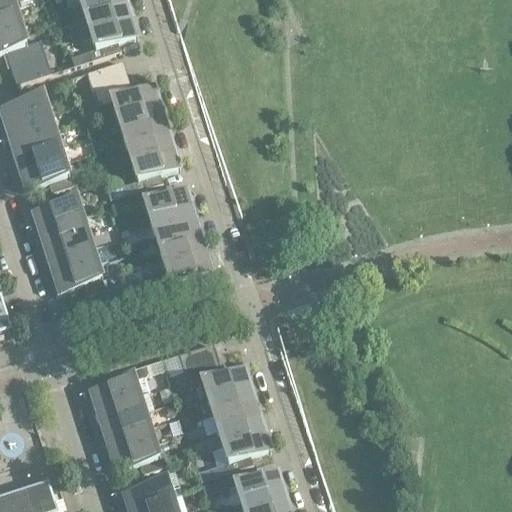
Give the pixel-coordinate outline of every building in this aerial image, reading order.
[(128,9),(124,0),(101,0),(80,7),(85,23),(128,9)] [(0,24),(17,19),(12,3),(0,6),(0,24)] [(133,25),(128,9),(85,23),(90,39),(133,25)] [(0,41),(22,35),(17,19),(0,24),(0,41)] [(118,48),(137,42),(137,43),(138,43),(133,25),(90,39),(96,56),(91,58),(93,65),(94,65),(94,66),(121,57),(118,48)] [(27,51),(27,50),(22,35),(0,41),(0,60),(7,58),(6,58),(27,51)] [(52,79),(42,46),(41,45),(40,45),(41,46),(27,50),(27,51),(6,58),(7,58),(11,73),(17,90),(52,79)] [(93,65),(91,58),(90,56),(84,59),(87,68),(94,66),(94,65),(93,65)] [(87,68),(84,59),(78,61),(81,70),(87,68)] [(81,70),(78,61),(72,62),(71,62),(74,72),(81,70)] [(133,100),(128,84),(123,67),(88,79),(99,113),(113,108),(112,106),(133,100)] [(159,108),(154,92),(153,92),(154,93),(133,100),(112,106),(113,108),(117,121),(159,108)] [(42,103),(42,102),(39,94),(33,96),(36,105),(42,103)] [(36,105),(33,96),(27,98),(30,107),(36,105)] [(30,107),(27,98),(20,100),(20,101),(21,101),(23,109),(30,107)] [(49,119),(44,101),(42,102),(42,103),(36,105),(30,107),(23,109),(3,115),(2,115),(7,132),(49,119)] [(165,124),(159,108),(117,121),(122,138),(165,124)] [(54,135),(49,119),(7,132),(12,148),(54,135)] [(170,140),(165,124),(122,138),(127,154),(170,140)] [(60,151),(54,135),(12,148),(17,164),(60,151)] [(175,156),(170,140),(127,154),(133,170),(175,156)] [(65,167),(60,151),(17,164),(23,180),(65,167)] [(162,181),(181,175),(175,156),(133,170),(138,188),(134,189),(136,197),(164,188),(162,181)] [(70,183),(65,167),(23,180),(28,198),(29,198),(29,197),(49,191),(48,190),(55,188),(61,186),(67,184),(70,183)] [(76,190),(74,182),(70,183),(67,184),(70,192),(76,190)] [(70,192),(67,184),(61,186),(64,194),(70,192)] [(64,194),(61,186),(55,188),(58,196),(64,194)] [(58,196),(55,188),(48,190),(49,191),(51,199),(58,196)] [(136,197),(134,189),(133,188),(126,190),(129,200),(136,197)] [(129,200),(126,190),(120,192),(123,201),(129,200)] [(123,201),(120,192),(114,194),(117,203),(123,201)] [(193,212),(187,195),(186,195),(187,196),(168,202),(166,193),(138,202),(140,210),(145,208),(151,225),(193,212)] [(117,203),(114,194),(108,196),(111,205),(117,203)] [(81,204),(78,195),(72,197),(75,206),(77,205),(81,204)] [(75,206),(72,197),(66,199),(68,208),(75,206)] [(68,208),(66,199),(59,201),(62,210),(68,208)] [(62,210),(59,201),(53,203),(55,211),(56,212),(62,210)] [(141,211),(140,210),(138,202),(131,204),(134,213),(141,211)] [(134,213),(131,204),(125,206),(128,215),(134,213)] [(68,208),(62,210),(56,212),(55,211),(35,217),(34,217),(40,235),(82,221),(77,205),(75,206),(68,208)] [(128,215),(125,206),(119,208),(122,217),(128,215)] [(122,217),(119,208),(112,210),(115,219),(122,217)] [(198,228),(193,212),(151,225),(156,241),(198,228)] [(87,237),(82,221),(40,235),(45,251),(87,237)] [(203,244),(198,228),(156,241),(161,257),(203,244)] [(93,253),(87,237),(45,251),(50,267),(93,253)] [(208,260),(203,244),(161,257),(166,273),(208,260)] [(98,269),(93,253),(50,267),(56,283),(98,269)] [(194,284),(214,277),(208,260),(166,273),(171,291),(167,292),(169,300),(197,291),(194,284)] [(103,285),(98,269),(56,283),(61,300),(62,300),(62,299),(82,293),(82,292),(103,285)] [(127,314),(117,281),(117,280),(103,285),(82,292),(82,293),(87,308),(92,325),(127,314)] [(169,300),(167,292),(166,291),(159,293),(162,303),(169,300)] [(162,303),(159,293),(153,295),(156,305),(162,303)] [(156,305),(153,295),(147,297),(150,307),(156,305)] [(11,341),(3,317),(0,317),(0,343),(9,341),(10,341),(11,341)] [(224,382),(224,381),(219,366),(214,349),(178,360),(189,394),(203,390),(203,389),(224,382)] [(250,389),(245,374),(244,374),(244,375),(224,381),(224,382),(203,389),(203,390),(207,403),(250,389)] [(137,385),(134,375),(127,377),(130,385),(135,384),(135,385),(137,385)] [(130,385),(127,377),(121,379),(124,387),(130,385)] [(124,387),(121,379),(114,381),(115,382),(118,389),(124,387)] [(140,401),(135,385),(135,384),(130,385),(124,387),(118,389),(93,397),(93,396),(92,396),(98,414),(140,401)] [(255,406),(250,389),(207,403),(213,420),(255,406)] [(145,417),(140,401),(98,414),(103,430),(145,417)] [(260,422),(255,406),(213,420),(218,436),(260,422)] [(150,433),(145,417),(103,430),(108,446),(150,433)] [(265,438),(260,422),(218,436),(223,452),(265,438)] [(155,449),(150,433),(108,446),(113,462),(155,449)] [(271,456),(265,438),(223,452),(229,470),(271,456)] [(160,465),(155,449),(113,462),(119,480),(120,480),(119,479),(139,473),(139,472),(146,470),(152,468),(158,466),(160,465)] [(167,472),(164,463),(160,465),(158,466),(161,474),(167,472)] [(161,474),(158,466),(152,468),(155,476),(161,474)] [(155,476),(152,468),(146,470),(148,478),(155,476)] [(148,478),(146,470),(139,472),(139,473),(142,480),(148,478)] [(226,479),(224,471),(223,470),(217,472),(220,481),(226,479)] [(220,481),(217,472),(211,474),(214,483),(220,481)] [(214,483),(211,474),(205,476),(208,485),(214,483)] [(283,494),(278,477),(258,483),(255,475),(228,484),(230,492),(236,490),(241,507),(283,494)] [(208,485),(205,476),(198,478),(201,487),(208,485)] [(182,500),(175,477),(169,479),(172,486),(168,488),(168,487),(165,488),(159,490),(153,492),(146,494),(126,500),(126,499),(125,500),(129,511),(145,511),(173,503),(182,500)] [(172,486),(169,479),(168,477),(162,479),(165,488),(168,487),(168,488),(172,486)] [(165,488),(162,479),(156,481),(159,490),(165,488)] [(159,490),(156,481),(150,483),(153,492),(159,490)] [(153,492),(150,483),(143,485),(146,494),(153,492)] [(231,493),(230,492),(228,484),(221,486),(224,495),(231,493)] [(224,495),(221,486),(215,488),(218,497),(224,495)] [(65,511),(59,490),(59,488),(35,496),(40,511),(65,511)] [(218,497),(215,488),(209,490),(212,499),(218,497)] [(212,499),(209,490),(203,492),(206,501),(212,499)] [(281,511),(288,510),(283,494),(241,507),(242,511),(281,511)] [(40,511),(35,496),(10,504),(12,511),(40,511)] [(175,511),(173,503),(145,511),(175,511)]
